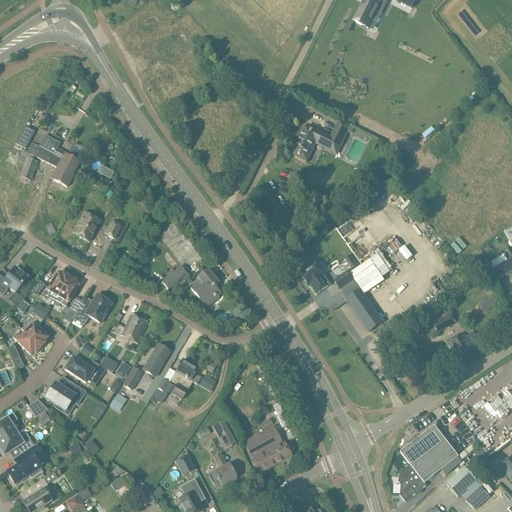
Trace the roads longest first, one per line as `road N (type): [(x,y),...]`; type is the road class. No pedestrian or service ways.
road 1 (residential): [(279,320),(221,340),(0,228)]
road 2 (residential): [(329,0),(223,211),(211,220)]
road 3 (secondary): [(211,220),(102,65)]
road 4 (unclassified): [(354,446),(511,344)]
road 5 (secondary): [(279,320),(211,220)]
